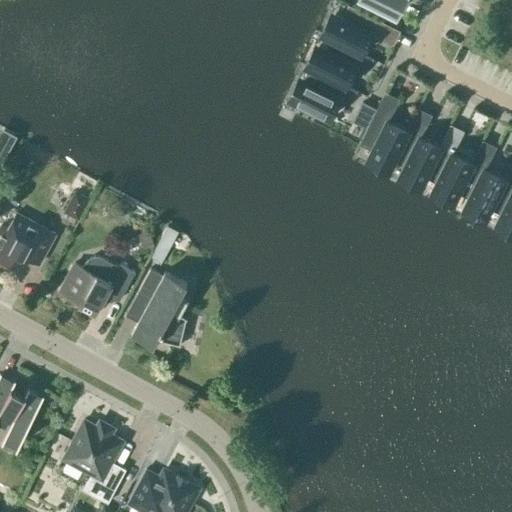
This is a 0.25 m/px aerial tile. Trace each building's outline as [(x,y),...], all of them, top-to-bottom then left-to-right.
[(401,0),(372,0),(396,12),(401,0)] [(399,30),(378,19),(348,4),(347,6),(348,7),(343,17),(335,13),(324,35),(332,39),(348,46),(361,53),(361,52),(371,33),(392,43),(399,30)] [(361,53),(348,46),(332,39),(327,49),(319,45),(308,67),(316,71),(345,84),(355,65),(366,70),(372,58),(361,52),(361,53)] [(292,99),(303,105),(329,118),(339,97),(350,103),(356,90),(345,85),(345,84),(316,71),(311,82),(303,78),(292,99)] [(368,156),(380,162),(390,167),(394,158),(407,129),(388,120),(398,98),(385,92),(359,143),(361,144),(362,142),(372,148),(368,156)] [(400,172),(415,179),(422,183),(426,175),(440,146),(420,136),(431,114),(418,108),(407,129),(394,158),(404,164),(400,172)] [(433,188),(446,195),(454,199),(458,191),(459,191),(472,162),(452,152),(463,130),(451,124),(440,146),(426,175),(437,180),(433,188)] [(465,204),(474,209),(487,215),(491,207),(504,178),(484,168),(495,146),(483,140),(472,162),(459,191),(469,196),(465,204)] [(511,161),(504,178),(491,207),(501,212),(497,220),(511,227),(511,161)] [(90,197),(75,189),(62,211),(78,220),(90,197)] [(17,251),(39,263),(55,233),(16,212),(7,228),(1,224),(0,225),(0,262),(8,267),(17,251)] [(164,263),(180,233),(170,228),(154,258),(164,263)] [(79,305),(94,313),(106,291),(120,299),(135,271),(120,263),(118,266),(102,257),(98,256),(94,256),(91,257),(87,259),(85,262),(82,267),(74,262),(59,290),(80,301),(79,305)] [(149,300),(131,333),(153,345),(156,339),(180,345),(187,318),(180,314),(189,297),(181,293),(186,283),(164,271),(162,274),(150,268),(136,293),(149,300)] [(0,373),(0,442),(4,436),(18,444),(43,397),(28,388),(23,397),(10,390),(15,382),(0,373)] [(111,461),(123,440),(84,419),(63,458),(91,473),(83,489),(107,502),(125,468),(111,461)] [(160,476),(146,468),(128,502),(146,511),(158,511),(159,510),(162,511),(184,511),(198,487),(164,469),(160,476)]
